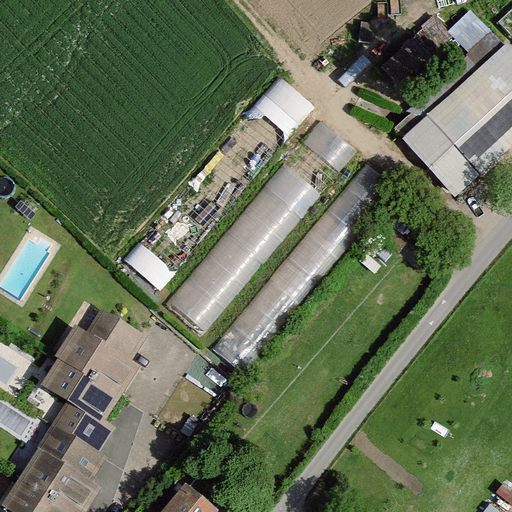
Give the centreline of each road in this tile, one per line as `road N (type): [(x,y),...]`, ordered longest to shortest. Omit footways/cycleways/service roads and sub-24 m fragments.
road 1 (unclassified): [(511,225),(286,511)]
road 2 (track): [(241,0),(346,124),(385,148),(490,251)]
